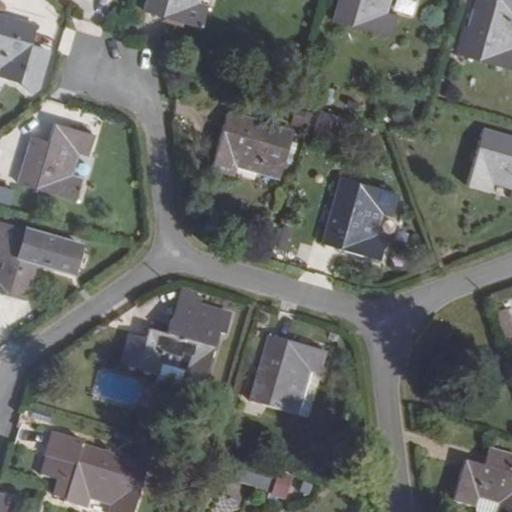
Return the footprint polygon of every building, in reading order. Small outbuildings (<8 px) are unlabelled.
[(167,0),(162,18),(199,29),(205,7),(197,4),(198,0),(167,0)] [(338,0),(332,22),(389,37),(394,17),(385,14),(389,0),(338,0)] [(511,0),(466,0),(465,7),(474,9),(460,56),(511,70),(511,0)] [(0,66),(2,67),(0,73),(0,75),(38,88),(48,54),(30,47),(36,28),(0,16),(0,66)] [(211,169),(232,175),(234,166),(280,178),(288,150),(261,142),(266,126),(227,114),(211,169)] [(334,139),(339,122),(319,117),(314,134),(334,139)] [(55,124),(49,144),(31,139),(18,184),(72,200),(78,179),(69,177),(76,154),(85,156),(91,135),(55,124)] [(511,197),(511,139),(482,131),(466,185),(488,191),(490,182),(511,188),(511,193),(511,197)] [(389,215),(396,195),(341,179),(322,244),(377,260),(383,239),(373,236),(381,214),(389,215)] [(0,296),(18,302),(32,263),(68,275),(76,252),(0,224),(0,296)] [(197,297),(180,291),(171,320),(188,325),(194,307),(197,297)] [(171,320),(166,338),(147,333),(145,342),(130,338),(123,364),(157,374),(160,365),(184,372),(181,381),(203,387),(218,333),(224,335),(229,317),(194,307),(188,325),(171,320)] [(509,345),(511,344),(511,323),(506,309),(496,313),(509,345)] [(317,373),(323,355),(268,339),(251,400),(296,413),(309,371),(317,373)] [(154,384),(178,392),(181,381),(184,372),(160,365),(157,374),(154,384)] [(132,511),(146,466),(79,445),(80,443),(51,434),(45,455),(47,455),(41,474),(59,480),(54,496),(65,499),(64,500),(85,507),(88,498),(110,505),(108,511),(132,511)] [(497,511),(511,511),(511,455),(488,449),(482,469),(462,464),(453,499),(474,505),(477,497),(501,504),(497,511)] [(258,473),(271,476),(275,465),(261,462),(258,473)] [(262,490),(265,478),(240,470),(237,483),(262,490)] [(285,499),(291,477),(278,473),(270,495),(285,499)] [(497,511),(501,504),(477,497),(474,505),(473,507),(475,511),(497,511)]
